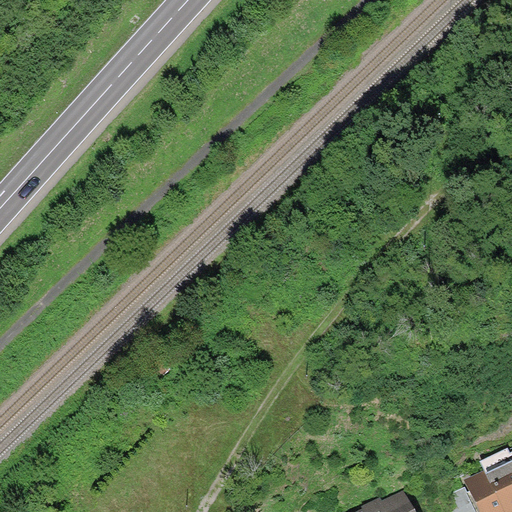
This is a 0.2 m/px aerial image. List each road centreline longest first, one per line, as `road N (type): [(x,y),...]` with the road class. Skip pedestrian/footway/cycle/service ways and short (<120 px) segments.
road 1 (track): [(0,335),(358,0)]
road 2 (track): [(511,170),(439,210),(324,333),(210,511)]
road 3 (primary): [(26,180),(190,0)]
